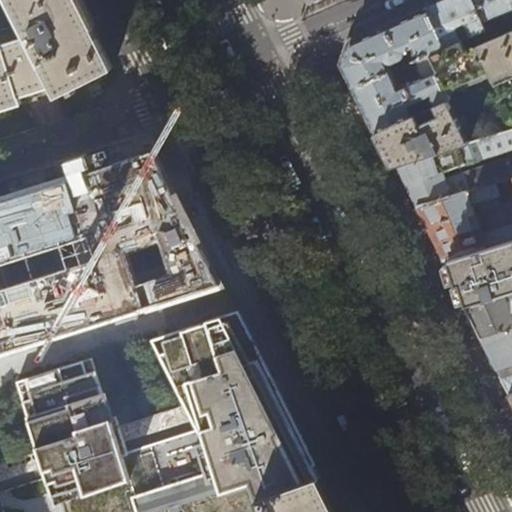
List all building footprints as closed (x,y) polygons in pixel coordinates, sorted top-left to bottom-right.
[(9,0),(28,37),(2,45),(3,48),(0,48),(0,108),(19,103),(17,96),(52,85),(57,96),(113,67),(105,52),(83,7),(79,0),(9,0)] [(442,0),(427,7),(446,46),(460,40),(463,39),(457,26),(467,22),(473,34),(488,28),(484,20),(474,0),(442,0)] [(511,0),(474,0),(484,20),(502,12),(505,20),(511,17),(511,0)] [(448,99),(450,97),(447,89),(431,53),(446,46),(427,7),(381,27),(350,40),(342,64),(351,82),(376,131),(448,99)] [(511,29),(465,50),(460,40),(446,46),(431,53),(447,89),(488,71),(492,80),(511,71),(511,29)] [(448,99),(376,131),(382,142),(387,153),(394,166),(397,164),(469,142),(448,99)] [(511,129),(469,142),(397,164),(409,187),(418,206),(496,182),(511,176),(511,158),(446,179),(444,173),(485,157),(511,148),(511,129)] [(0,197),(0,351),(222,283),(208,254),(182,203),(158,156),(154,148),(0,197)] [(496,182),(418,206),(431,232),(444,257),(440,259),(441,260),(449,258),(511,238),(511,226),(482,235),(472,203),(500,195),(496,182)] [(511,238),(449,258),(451,266),(454,277),(457,284),(461,283),(462,288),(468,305),(511,291),(511,238)] [(511,328),(511,291),(468,305),(465,306),(477,330),(481,338),(511,328)] [(263,511),(257,496),(319,475),(311,458),(304,461),(300,453),(306,449),(237,311),(152,338),(186,405),(193,420),(198,429),(123,453),(119,443),(114,427),(92,357),(17,381),(39,451),(44,467),(47,476),(53,474),(65,511),(263,511)] [(511,328),(481,338),(497,370),(511,364),(511,372),(500,376),(510,396),(511,394),(511,328)] [(186,405),(114,427),(119,443),(193,420),(186,405)] [(0,480),(44,467),(39,451),(0,463),(0,480)] [(257,496),(263,511),(338,511),(319,475),(257,496)]
